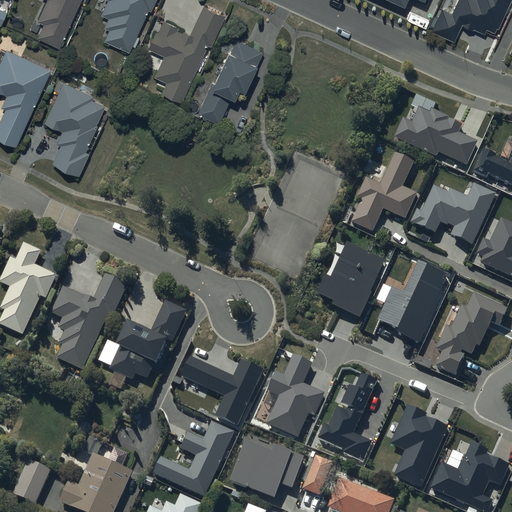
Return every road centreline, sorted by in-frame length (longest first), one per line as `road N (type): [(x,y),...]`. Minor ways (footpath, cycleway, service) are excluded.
road 1 (residential): [(241,309),(209,284),(0,187)]
road 2 (residential): [(307,0),(511,90)]
road 3 (residential): [(511,398),(479,403),(334,348)]
